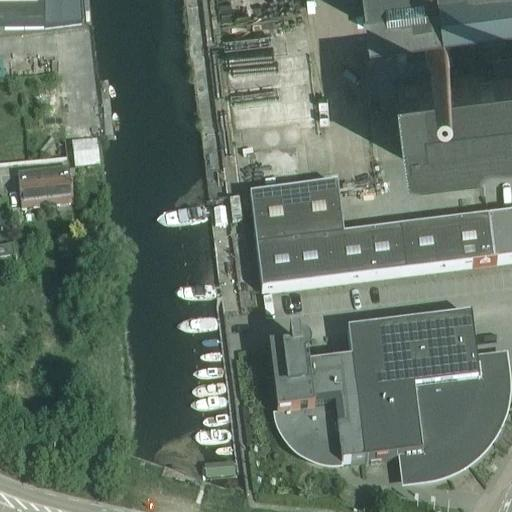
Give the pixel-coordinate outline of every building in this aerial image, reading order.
[(0,0),(0,30),(43,30),(81,26),(78,0),(0,0)] [(511,0),(364,0),(368,25),(387,22),(511,6),(511,0)] [(511,66),(396,81),(405,160),(511,147),(511,66)] [(73,171),(97,169),(95,142),(71,144),(73,171)] [(21,212),(73,206),(69,171),(17,176),(21,212)] [(255,251),(343,240),(336,189),(249,200),(255,251)] [(493,267),(511,264),(511,219),(487,222),(493,267)] [(406,278),(493,267),(487,222),(400,233),(406,278)] [(261,296),(305,291),(406,278),(400,233),(343,240),(255,251),(261,296)] [(21,246),(14,247),(15,259),(27,257),(26,250),(21,246)] [(0,248),(0,260),(13,259),(12,247),(0,248)] [(478,384),(470,320),(346,335),(350,364),(364,466),(420,459),(422,480),(429,479),(434,478),(438,476),(445,474),(449,472),(453,470),(460,466),(465,462),(469,459),(472,456),(477,451),(480,448),(483,444),(487,438),(490,432),(492,428),(493,425),(495,421),(496,416),(497,412),(498,410),(499,405),(499,399),(499,396),(499,392),(499,389),(499,384),(498,382),(478,384)] [(301,370),(298,340),(288,341),(289,350),(268,353),(276,419),(283,418),(284,422),(282,423),(283,424),(284,428),(285,431),(287,436),(289,439),(291,442),(294,445),(296,448),(299,450),(301,453),(304,455),(309,457),(314,460),(317,461),(321,462),(326,463),(332,464),(335,464),(335,462),(339,462),(340,469),(364,466),(350,364),(301,370)]
